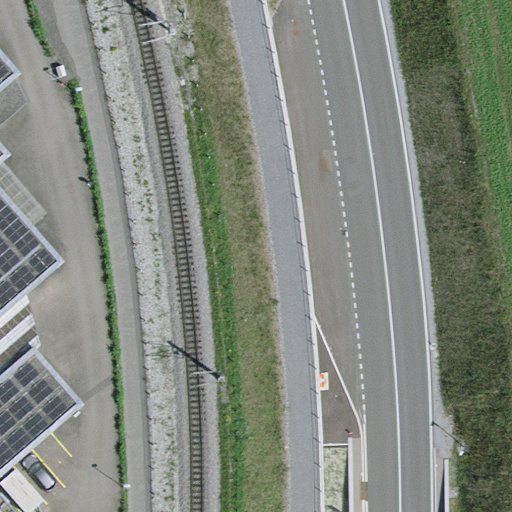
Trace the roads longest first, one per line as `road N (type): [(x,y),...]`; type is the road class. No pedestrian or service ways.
road 1 (secondary): [(341,0),(366,112),(392,316),(400,511)]
road 2 (track): [(256,511),(232,185),(201,29)]
